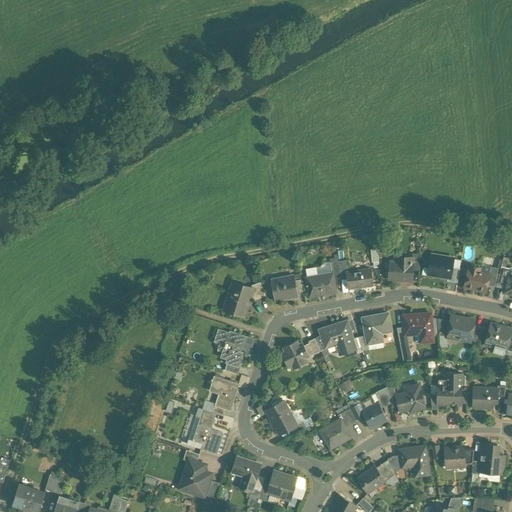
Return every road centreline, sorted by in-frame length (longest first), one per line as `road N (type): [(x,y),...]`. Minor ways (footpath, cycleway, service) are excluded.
road 1 (track): [(511,242),(408,223),(189,267),(61,336),(14,467)]
road 2 (residential): [(511,312),(402,293),(280,318),(243,415),(245,432),(260,447),(332,473)]
road 3 (residential): [(332,473),(388,437),(429,426),(511,429)]
